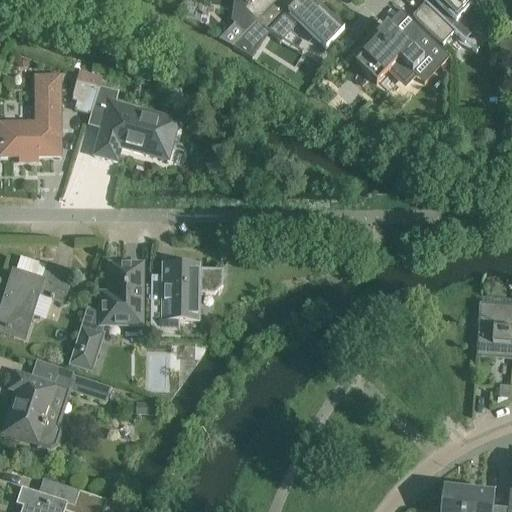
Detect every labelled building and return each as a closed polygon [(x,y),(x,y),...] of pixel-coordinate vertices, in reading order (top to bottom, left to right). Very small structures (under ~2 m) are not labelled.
[(231,23),(244,35),(278,0),(234,0),(235,0),(231,23)] [(278,3),(280,0),(278,0),(244,35),(231,49),(252,61),(252,60),(268,33),(271,35),(280,44),(299,24),(326,50),(344,31),(343,30),(342,31),(315,4),(314,5),(315,6),(313,9),(303,0),(300,0),(288,13),(278,3)] [(429,0),(412,18),(442,46),(454,34),(464,43),(465,42),(462,40),(479,22),(468,11),(475,5),(470,0),(429,0)] [(438,71),(450,59),(419,30),(410,39),(402,32),(401,33),(402,34),(399,38),(387,27),(375,39),(378,41),(355,65),(376,85),(391,71),(405,85),(429,60),(438,69),(437,70),(438,71)] [(511,55),(511,44),(500,45),(500,56),(511,55)] [(74,110),(88,114),(96,88),(100,89),(103,79),(79,73),(77,82),(72,98),(78,99),(74,110)] [(0,125),(0,158),(32,158),(32,163),(38,163),(38,158),(60,158),(59,79),(36,79),(36,125),(0,125)] [(89,125),(101,129),(93,157),(117,164),(121,151),(167,164),(177,126),(139,115),(140,112),(115,105),(118,94),(100,89),(96,88),(88,114),(92,115),(89,125)] [(42,281),(13,272),(0,311),(0,327),(26,336),(38,296),(65,305),(74,274),(47,265),(42,281)] [(200,269),(200,267),(162,266),(162,278),(151,278),(150,328),(161,340),(179,340),(179,324),(199,324),(200,295),(214,296),(222,288),(223,271),(205,271),(205,272),(200,272),(200,269)] [(87,310),(69,368),(70,369),(71,367),(81,371),(86,355),(96,359),(103,336),(101,335),(103,327),(141,327),(141,267),(110,267),(110,296),(102,296),(101,316),(88,311),(88,310),(87,310)] [(480,305),(476,359),(478,359),(478,356),(511,359),(511,361),(511,362),(511,361),(511,310),(482,308),(482,305),(480,305)] [(45,425),(46,425),(45,424),(56,389),(15,376),(10,391),(17,393),(3,435),(37,446),(38,446),(50,450),(54,447),(59,433),(57,429),(45,425)] [(111,390),(95,385),(72,377),(67,393),(106,405),(111,390)] [(510,388),(500,387),(499,400),(509,401),(510,388)] [(153,415),(153,406),(136,405),(136,415),(153,415)] [(103,511),(107,502),(74,491),(70,506),(22,490),(17,505),(23,508),(21,511),(103,511)] [(505,511),(506,511),(491,510),(492,498),(444,493),(442,511),(505,511)]
